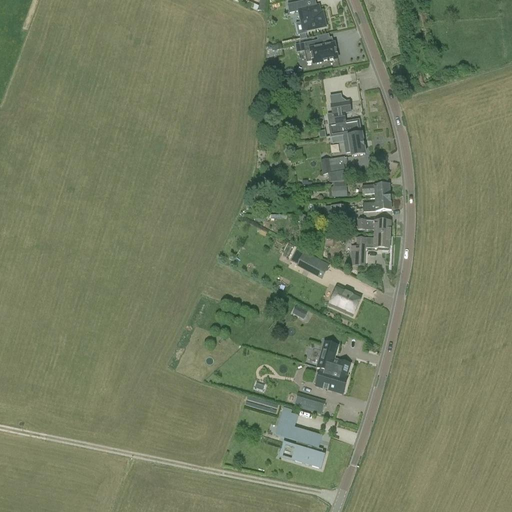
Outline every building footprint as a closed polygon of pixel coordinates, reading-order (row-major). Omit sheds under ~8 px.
[(303,2),(287,6),(289,15),(298,13),(300,24),(295,25),(298,37),(299,36),(300,41),(307,40),(306,35),(307,35),(307,33),(327,29),(323,12),(321,13),(320,5),(316,6),(304,9),(303,2)] [(332,39),(330,39),(317,42),(305,44),(306,52),(304,52),(307,64),(313,62),(313,66),(337,61),(334,45),(333,45),(332,39)] [(332,126),(329,126),(332,145),(344,143),(346,154),(351,154),(352,158),(363,156),(365,156),(364,148),(363,142),(362,135),(360,135),(358,122),(346,124),(344,114),(351,113),(349,103),(348,103),(331,106),(330,106),(332,115),(332,117),(334,117),(335,126),(332,126)] [(329,160),(321,161),(323,176),(328,175),(329,184),(333,184),(346,183),(345,172),(338,173),(337,166),(344,165),(348,165),(347,159),(345,159),(345,158),(329,161),(329,160)] [(347,197),(346,183),(333,184),(333,188),(328,188),(329,199),(347,197)] [(375,196),(375,199),(391,198),(390,185),(361,187),(362,197),(375,196)] [(363,213),(376,213),(392,212),(391,198),(375,199),(375,204),(362,205),(363,213)] [(331,207),(331,218),(348,218),(347,207),(331,207)] [(348,228),(348,218),(331,218),(331,228),(348,228)] [(375,232),(374,236),(391,237),(391,223),(357,221),(357,231),(375,232)] [(351,248),(350,267),(364,267),(365,249),(374,249),(377,250),(377,251),(378,252),(388,252),(389,251),(389,250),(390,250),(391,237),(374,236),(374,240),(357,239),(357,248),(351,248)] [(309,272),(316,260),(303,253),(296,265),(309,272)] [(361,299),(337,288),(329,306),(353,317),(361,299)] [(296,307),(293,313),(304,319),(307,313),(296,307)] [(351,366),(335,361),(339,347),(325,343),(317,370),(321,371),(347,378),(351,366)] [(347,378),(321,371),(316,388),(343,396),(348,378),(347,378)] [(325,403),(309,398),(305,411),(321,416),(325,403)] [(297,443),(295,447),(291,461),(321,470),(325,456),(322,455),(323,451),(318,450),(322,437),(294,429),(279,424),(275,437),(297,443)]
